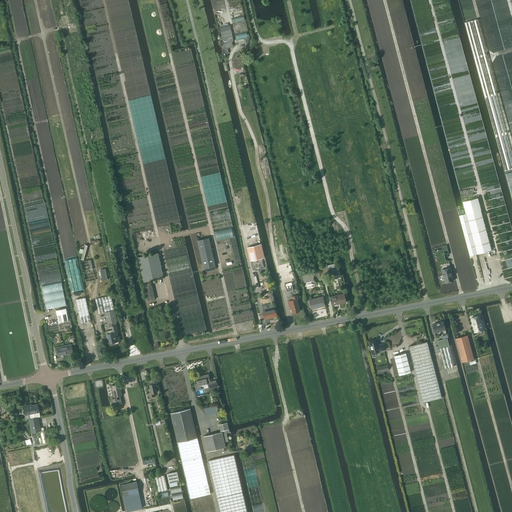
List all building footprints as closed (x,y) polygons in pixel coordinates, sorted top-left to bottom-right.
[(464,23),(484,97),(497,93),(477,19),(464,23)] [(231,42),(233,42),(231,30),(220,32),(224,49),(232,47),(231,42)] [(496,94),(485,97),(505,173),(511,198),(511,105),(500,108),(496,94)] [(459,215),(458,215),(469,256),(476,254),(477,254),(482,253),(491,250),(480,209),(477,198),(463,201),(466,213),(464,214),(463,211),(458,212),(459,215)] [(209,238),(197,240),(204,268),(205,268),(208,267),(209,271),(214,270),(213,266),(214,266),(215,266),(209,238)] [(247,247),(250,261),(264,257),(261,244),(247,247)] [(138,258),(144,282),(145,282),(146,287),(145,287),(148,301),(155,300),(152,286),(151,286),(150,281),(163,278),(158,253),(138,258)] [(264,268),(262,259),(250,262),(253,271),(264,268)] [(335,264),(328,265),(329,269),(331,276),(337,274),(338,277),(341,277),(339,266),(336,267),(335,264)] [(449,268),(440,270),(444,283),(446,282),(447,283),(450,283),(450,281),(452,281),(450,273),(451,273),(449,268)] [(312,272),(302,275),(304,282),(314,280),(312,272)] [(332,297),(334,305),(346,302),(344,294),(332,297)] [(99,314),(105,312),(115,310),(111,296),(96,299),(99,314)] [(293,300),(288,302),(290,307),(291,306),(292,314),(300,312),(298,300),(299,299),(298,296),(292,297),(293,300)] [(322,296),(309,300),(311,307),(318,305),(319,307),(325,306),(322,296)] [(76,300),(81,324),(91,322),(88,309),(86,298),(76,300)] [(263,312),(265,320),(277,316),(275,308),(263,312)] [(56,311),(59,323),(69,321),(66,309),(56,311)] [(115,310),(105,312),(108,324),(117,322),(115,310)] [(479,316),(471,318),(475,332),(484,329),(482,321),(480,321),(479,316)] [(433,324),(435,332),(445,330),(443,322),(433,324)] [(106,335),(107,338),(109,337),(110,344),(111,344),(111,343),(120,341),(119,336),(118,336),(117,332),(118,332),(117,326),(112,327),(114,333),(106,335)] [(473,359),(471,351),(467,335),(455,338),(462,362),(473,359)] [(439,346),(436,347),(437,352),(440,351),(444,369),(454,366),(449,346),(447,338),(437,341),(439,346)] [(377,345),(376,339),(368,341),(371,354),(379,352),(379,351),(385,350),(384,343),(377,345)] [(427,342),(408,346),(413,365),(423,402),(441,398),(427,342)] [(73,354),(72,345),(61,347),(62,355),(69,353),(70,354),(73,354)] [(403,351),(392,355),(397,374),(409,371),(403,351)] [(195,384),(196,391),(202,390),(201,385),(208,384),(209,389),(217,387),(216,380),(210,382),(208,374),(199,377),(200,380),(197,380),(197,383),(195,384)] [(150,385),(150,389),(148,389),(150,397),(155,396),(154,393),(157,392),(156,388),(158,387),(157,381),(152,383),(152,384),(150,385)] [(110,398),(112,405),(122,403),(120,396),(122,396),(120,384),(112,386),(114,397),(110,398)] [(26,415),(29,414),(40,412),(38,404),(30,406),(30,404),(24,406),(26,415)] [(189,489),(191,499),(210,494),(197,438),(190,409),(171,414),(178,443),(189,489)] [(29,420),(31,433),(41,431),(38,418),(30,419),(29,420)] [(228,441),(226,434),(230,433),(227,423),(219,425),(221,432),(203,437),(207,451),(225,447),(224,442),(228,441)] [(41,431),(31,433),(34,445),(47,442),(45,430),(41,431)] [(220,511),(247,511),(234,455),(208,461),(220,511)] [(167,474),(169,483),(179,481),(177,472),(167,474)] [(155,477),(159,493),(168,490),(164,475),(155,477)] [(137,482),(121,485),(124,497),(139,493),(137,482)]
